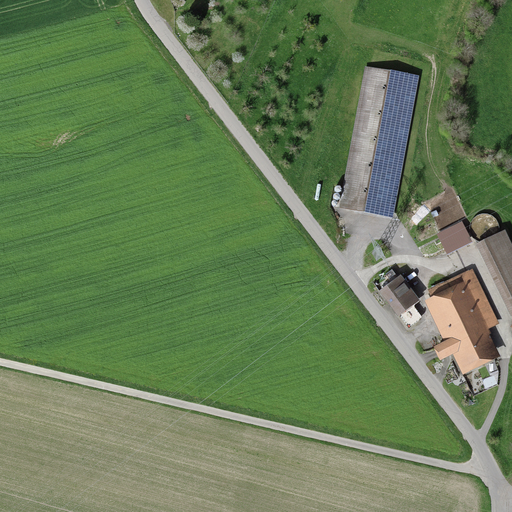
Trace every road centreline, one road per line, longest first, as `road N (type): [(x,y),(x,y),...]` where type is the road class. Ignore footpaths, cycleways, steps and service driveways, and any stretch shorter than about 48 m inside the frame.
road 1 (unclassified): [(141,0),(477,442),(504,499)]
road 2 (track): [(0,360),(494,473)]
